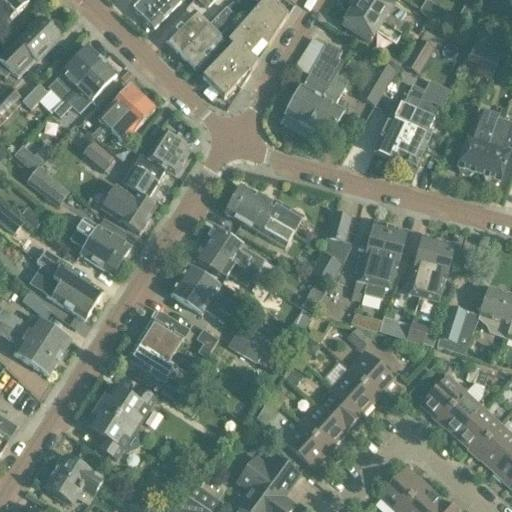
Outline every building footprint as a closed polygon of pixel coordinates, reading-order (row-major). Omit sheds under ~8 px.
[(0,0),(0,32),(1,33),(27,7),(20,0),(0,0)] [(141,20),(159,0),(138,0),(130,9),(141,20)] [(153,31),(180,3),(179,2),(181,0),(159,0),(141,20),(152,32),(153,31)] [(206,11),(215,0),(194,0),(206,11)] [(227,44),(232,49),(201,81),(223,101),(235,89),(238,92),(287,18),(272,8),(277,0),(247,0),(259,11),(227,44)] [(400,38),(406,29),(387,16),(393,7),(381,0),(358,0),(354,8),(400,38)] [(487,0),(482,0),(480,7),(492,11),(495,2),(487,0)] [(439,25),(446,15),(426,2),(419,12),(439,25)] [(231,4),(225,11),(230,16),(236,9),(231,4)] [(458,19),(468,25),(475,13),(466,7),(458,19)] [(400,38),(354,8),(342,26),(369,44),(375,35),(394,48),(400,38)] [(217,39),(235,21),(225,11),(207,29),(179,57),(193,72),(221,43),(217,39)] [(179,57),(207,29),(193,15),(165,44),(179,57)] [(59,40),(41,22),(0,63),(0,65),(12,77),(12,76),(18,82),(59,40)] [(418,79),(434,52),(418,43),(402,70),(418,79)] [(467,63),(493,74),(503,53),(475,45),(467,63)] [(319,105),(335,77),(342,64),(337,61),(341,54),(326,46),(301,90),(300,89),(284,119),(307,132),(310,127),(306,124),(311,115),(316,117),(321,107),(319,105)] [(63,104),(101,63),(88,50),(45,94),(39,88),(22,105),(30,114),(39,105),(51,118),(64,105),(63,104)] [(397,75),(404,64),(386,53),(379,64),(395,74),(397,75)] [(511,90),(511,57),(508,56),(494,81),(511,90)] [(90,105),(117,78),(101,63),(63,104),(64,105),(74,116),(78,111),(87,102),(90,105)] [(379,64),(357,99),(373,109),(395,74),(379,64)] [(327,143),(344,112),(334,108),(347,84),(335,77),(319,105),(321,107),(316,117),(311,115),(306,124),(310,127),(307,132),(327,143)] [(450,96),(429,85),(424,94),(412,89),(403,108),(400,106),(395,118),(392,117),(374,155),(391,163),(419,104),(431,109),(441,114),(450,96)] [(0,126),(23,103),(9,89),(0,97),(0,126)] [(100,148),(111,136),(141,101),(130,91),(99,124),(103,128),(92,140),(100,148)] [(132,137),(154,114),(141,101),(111,136),(118,143),(128,133),(132,137)] [(415,169),(431,136),(428,134),(433,122),(427,119),(431,109),(419,104),(391,163),(397,166),(399,161),(415,169)] [(501,150),(508,128),(511,117),(511,113),(507,112),(507,113),(500,111),(497,121),(479,173),(478,178),(482,179),(484,185),(494,188),(499,184),(509,153),(501,150)] [(472,176),(478,178),(479,173),(497,121),(479,115),(473,133),(470,132),(468,139),(467,139),(456,171),(457,171),(458,175),(468,179),(472,176)] [(174,181),(192,154),(190,147),(166,133),(147,163),(139,159),(122,187),(147,203),(164,175),(174,181)] [(103,176),(114,162),(94,145),(82,160),(103,176)] [(34,161),(25,171),(32,178),(41,168),(54,154),(47,147),(34,161)] [(58,212),(71,196),(40,171),(27,187),(58,212)] [(233,202),(293,237),(303,221),(278,206),(276,210),(241,189),(233,202)] [(132,200),(119,192),(104,216),(139,237),(156,210),(134,196),(132,200)] [(287,247),(293,237),(233,202),(225,217),(274,245),(276,241),(287,247)] [(0,226),(14,238),(24,225),(0,205),(0,226)] [(41,223),(28,212),(22,220),(35,231),(41,223)] [(326,244),(323,255),(337,263),(343,267),(352,248),(359,223),(332,217),(326,241),(326,244)] [(76,234),(57,222),(51,231),(84,252),(80,258),(112,279),(122,265),(79,237),(76,235),(76,234)] [(95,234),(82,225),(76,234),(76,235),(79,237),(122,265),(130,251),(98,230),(95,234)] [(375,287),(389,231),(374,227),(365,261),(359,260),(355,275),(361,276),(359,285),(356,284),(350,303),(361,306),(363,298),(366,287),(365,287),(366,285),(375,287)] [(246,276),(253,265),(238,256),(242,250),(213,231),(203,248),(246,276)] [(366,287),(363,298),(382,303),(384,292),(387,293),(390,281),(391,282),(395,270),(396,270),(406,236),(389,231),(375,287),(366,285),(365,287),(366,287)] [(407,298),(410,299),(419,301),(420,302),(424,289),(425,289),(437,244),(422,240),(412,274),(413,274),(407,298)] [(424,289),(420,302),(437,306),(444,283),(445,283),(454,249),(437,244),(425,289),(424,289)] [(253,280),(246,276),(203,248),(193,262),(225,282),(228,279),(246,290),(253,280)] [(323,287),(337,263),(323,255),(318,252),(304,276),(323,287)] [(94,309),(103,296),(70,274),(73,270),(54,258),(42,275),(94,309)] [(230,316),(236,307),(217,295),(219,291),(188,270),(179,283),(227,314),(230,316)] [(85,323),(94,309),(42,275),(41,275),(35,285),(50,295),(48,299),(85,323)] [(230,316),(227,314),(179,283),(170,298),(202,319),(205,315),(224,326),(230,316)] [(316,284),(310,293),(321,300),(327,290),(316,284)] [(438,341),(439,342),(436,351),(464,360),(479,321),(489,325),(486,331),(489,338),(504,343),(509,331),(511,322),(511,301),(488,292),(478,320),(449,310),(438,341)] [(20,305),(44,322),(50,314),(29,295),(20,305)] [(26,329),(2,314),(0,317),(0,324),(14,335),(15,334),(60,361),(71,345),(32,320),(26,329)] [(189,381),(194,372),(173,359),(189,335),(158,315),(137,348),(189,381)] [(367,320),(363,330),(376,335),(381,323),(367,320)] [(296,322),(291,330),(300,335),(304,328),(296,322)] [(402,325),(397,340),(406,343),(406,342),(410,327),(402,325)] [(410,327),(406,342),(424,347),(428,330),(411,325),(410,327)] [(271,344),(242,327),(228,351),(256,368),(257,367),(273,376),(285,356),(280,352),(282,350),(271,343),(271,344)] [(319,348),(324,339),(312,331),(306,340),(319,348)] [(206,362),(218,343),(202,333),(196,343),(203,348),(198,356),(206,362)] [(48,380),(60,361),(15,334),(14,335),(10,343),(20,349),(14,358),(48,380)] [(282,350),(286,343),(275,336),(271,343),(282,350)] [(189,381),(137,348),(127,363),(164,387),(169,380),(186,392),(192,383),(189,381)] [(301,376),(311,360),(299,352),(289,368),(301,376)] [(377,399),(394,380),(364,354),(347,372),(377,399)] [(472,386),(473,385),(476,372),(469,370),(465,384),(472,386)] [(361,417),(377,399),(347,372),(331,390),(361,417)] [(484,390),(488,376),(476,372),(473,385),(472,386),(484,390)] [(300,379),(291,373),(286,382),(295,387),(300,379)] [(438,424),(464,394),(447,378),(420,408),(438,424)] [(213,404),(220,392),(202,381),(194,392),(213,404)] [(129,401),(111,389),(98,409),(135,433),(154,403),(136,391),(129,401)] [(345,435),(361,417),(331,390),(315,408),(345,435)] [(455,439),(482,410),(464,394),(438,424),(455,439)] [(273,416),(283,402),(272,395),(263,409),(273,416)] [(329,453),(345,435),(315,408),(300,426),(329,453)] [(115,464),(135,433),(98,409),(85,430),(103,441),(96,452),(115,464)] [(473,456),(500,426),(482,410),(455,439),(473,456)] [(313,471),(329,453),(300,426),(283,444),(313,471)] [(491,472),(511,448),(511,437),(500,426),(473,456),(491,472)] [(511,448),(491,472),(508,488),(511,484),(511,448)] [(60,461),(55,469),(57,473),(56,474),(94,498),(103,483),(88,473),(89,471),(77,463),(76,465),(66,458),(64,461),(60,461)] [(301,479),(274,459),(267,469),(256,461),(238,486),(249,494),(237,509),(241,511),(292,511),(296,508),(285,500),(301,479)] [(393,511),(402,511),(426,486),(408,469),(380,500),(393,511)] [(196,473),(189,484),(201,491),(202,491),(208,481),(196,473)] [(94,498),(56,474),(45,491),(54,498),(53,499),(66,508),(67,506),(71,509),(76,501),(87,508),(94,498)] [(208,481),(202,491),(218,503),(225,492),(208,481)] [(189,484),(182,496),(206,511),(219,511),(223,506),(218,503),(202,491),(201,491),(189,484)] [(434,511),(444,502),(426,486),(402,511),(434,511)] [(206,511),(182,496),(181,497),(180,496),(170,511),(206,511)] [(454,511),(444,502),(434,511),(454,511)]
